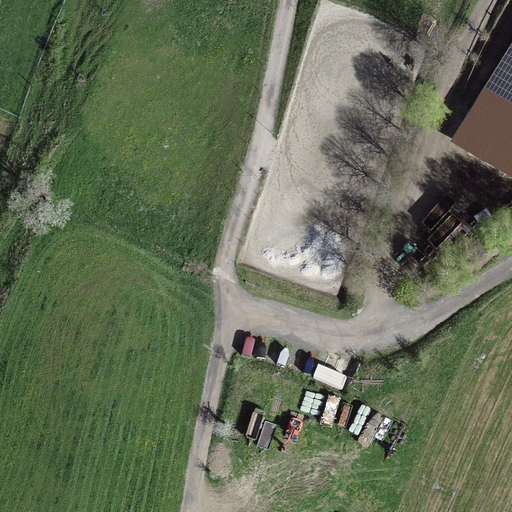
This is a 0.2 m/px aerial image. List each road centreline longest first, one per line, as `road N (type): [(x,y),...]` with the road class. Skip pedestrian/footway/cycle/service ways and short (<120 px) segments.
road 1 (track): [(317,0),(196,511)]
road 2 (track): [(501,0),(395,279),(425,311)]
road 3 (track): [(248,304),(346,356),(425,311)]
